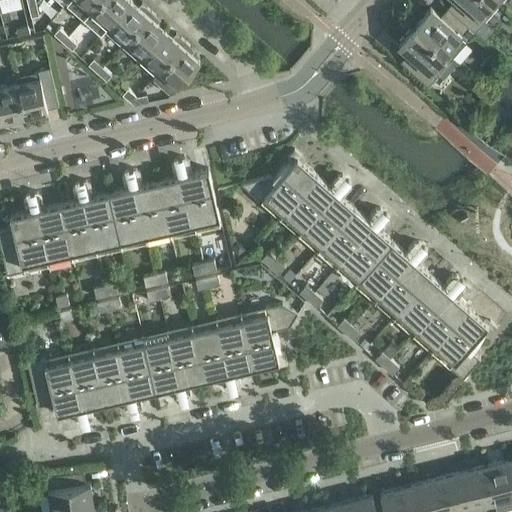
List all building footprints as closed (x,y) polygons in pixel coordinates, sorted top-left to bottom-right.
[(68,0),(66,3),(83,19),(100,0),(68,0)] [(101,34),(104,30),(109,25),(130,0),(100,0),(83,19),(101,34)] [(104,30),(121,45),(151,11),(142,2),(138,6),(130,0),(109,25),(104,30)] [(452,0),(447,7),(475,31),(499,4),(494,0),(452,0)] [(28,5),(31,17),(39,15),(36,3),(28,5)] [(429,7),(413,25),(445,54),(451,58),(475,31),(447,7),(439,16),(429,7)] [(121,45),(138,60),(165,30),(157,23),(161,19),(151,11),(121,45)] [(16,28),(18,37),(30,33),(28,25),(16,28)] [(445,54),(413,25),(397,44),(407,52),(399,61),(427,85),(451,58),(445,54)] [(54,34),(63,42),(68,36),(59,28),(54,34)] [(138,60),(155,75),(185,41),(176,32),(172,36),(165,30),(138,60)] [(63,42),(72,50),(78,44),(68,36),(63,42)] [(153,79),(171,95),(200,60),(192,53),(195,49),(185,41),(155,75),(156,76),(153,79)] [(88,64),(97,72),(103,66),(94,58),(88,64)] [(97,72),(107,81),(112,74),(103,66),(97,72)] [(15,78),(16,83),(25,121),(37,118),(36,113),(47,110),(44,97),(55,94),(49,67),(37,69),(38,72),(15,78)] [(16,83),(0,86),(0,115),(1,121),(11,118),(12,124),(25,121),(16,83)] [(122,94),(134,105),(137,96),(128,88),(122,94)] [(137,96),(134,105),(148,101),(147,94),(137,96)] [(461,106),(455,113),(461,118),(467,111),(461,106)] [(264,195),(281,210),(315,172),(299,158),(301,155),(296,149),(277,170),(278,173),(273,179),(269,176),(240,182),(261,199),(264,195)] [(184,158),(180,159),(194,223),(220,217),(208,169),(191,173),(189,161),(184,158)] [(174,177),(161,180),(171,228),(194,223),(180,159),(174,160),(171,164),(174,177)] [(136,169),(131,170),(145,234),(171,228),(161,180),(142,184),(140,173),(136,169)] [(124,188),(108,192),(119,240),(145,234),(131,170),(124,172),(122,176),(124,188)] [(281,210),(303,229),(345,181),(341,178),(335,178),(329,185),(315,172),(281,210)] [(86,180),(81,182),(95,246),(119,240),(108,192),(93,195),(91,184),(86,180)] [(303,229),(321,245),(355,208),(342,197),(350,190),(349,185),(345,181),(303,229)] [(75,200),(60,203),(71,252),(95,246),(81,182),(75,183),(72,188),(75,200)] [(37,192),(32,193),(46,257),(71,252),(60,203),(43,207),(41,196),(37,192)] [(46,257),(32,193),(26,194),(24,198),(27,210),(9,214),(12,226),(0,228),(0,244),(7,273),(26,269),(24,262),(46,257)] [(321,245),(340,262),(382,215),(378,211),(373,212),(367,218),(355,208),(321,245)] [(340,262),(360,279),(393,242),(380,230),(387,224),(386,218),(382,215),(340,262)] [(360,279),(379,296),(421,248),(416,244),(411,245),(404,252),(393,242),(360,279)] [(235,243),(231,246),(237,255),(246,250),(242,244),(235,243)] [(379,296),(397,312),(430,275),(418,264),(425,257),(425,252),(421,248),(379,296)] [(261,259),(270,266),(277,258),(268,251),(261,259)] [(270,266),(278,274),(285,266),(277,258),(270,266)] [(214,259),(203,262),(205,272),(217,269),(214,259)] [(192,264),(194,274),(205,272),(203,262),(192,264)] [(154,273),(156,283),(167,281),(165,271),(154,273)] [(143,276),(145,286),(156,283),(154,273),(143,276)] [(218,274),(206,276),(209,286),(220,284),(218,274)] [(397,312),(417,329),(459,282),(454,278),(449,278),(443,286),(430,275),(397,312)] [(206,276),(195,279),(198,289),(209,286),(206,276)] [(105,285),(107,295),(118,292),(116,282),(105,285)] [(417,329),(437,346),(470,309),(456,297),(463,290),(462,285),(459,282),(417,329)] [(299,291),(308,299),(314,291),(306,284),(299,291)] [(94,287),(96,297),(107,295),(105,285),(94,287)] [(169,285),(158,288),(160,298),(171,295),(169,285)] [(158,288),(146,290),(149,300),(160,298),(158,288)] [(308,299),(316,306),(323,299),(314,291),(308,299)] [(55,296),(58,306),(69,304),(67,293),(55,296)] [(119,296),(108,299),(110,309),(121,307),(119,296)] [(108,299),(97,302),(99,312),(110,309),(108,299)] [(267,312),(248,317),(259,366),(278,362),(279,366),(288,365),(285,354),(282,352),(277,329),(291,326),(299,311),(298,311),(284,301),(266,306),(267,312)] [(70,308),(59,311),(61,321),(73,318),(70,308)] [(470,309),(437,346),(453,361),(449,365),(463,376),(470,369),(480,357),(471,349),(485,333),(490,333),(496,326),(489,320),(486,324),(470,309)] [(248,317),(218,323),(233,388),(238,387),(240,384),(237,372),(259,366),(248,317)] [(337,325),(346,333),(353,325),(344,318),(337,325)] [(15,323),(0,324),(0,348),(10,347),(20,346),(15,323)] [(218,323),(194,329),(206,378),(221,375),(224,387),(228,389),(233,388),(218,323)] [(346,333),(354,340),(361,332),(353,325),(346,333)] [(194,329),(170,335),(185,400),(190,399),(193,395),(189,382),(206,378),(194,329)] [(170,335),(145,340),(156,390),(172,386),(175,399),(178,401),(185,400),(170,335)] [(364,339),(359,344),(364,349),(369,343),(364,339)] [(145,340),(119,346),(134,411),(140,410),(143,405),(139,393),(156,390),(145,340)] [(119,346),(96,352),(107,401),(122,397),(125,410),(129,412),(134,411),(119,346)] [(375,358),(383,366),(390,358),(382,351),(375,358)] [(96,352),(72,357),(87,423),(91,422),(94,417),(91,405),(107,401),(96,352)] [(87,423),(72,357),(47,363),(45,357),(28,360),(38,405),(49,402),(54,401),(57,412),(74,408),(77,421),(81,424),(87,423)] [(383,366),(392,373),(399,365),(390,358),(383,366)] [(418,395),(426,401),(431,395),(423,389),(418,395)] [(486,466),(495,500),(511,496),(511,479),(507,460),(486,466)] [(465,471),(474,506),(495,500),(486,466),(465,471)] [(50,496),(52,511),(94,505),(91,482),(85,483),(84,477),(84,471),(36,477),(38,493),(50,496)] [(444,476),(453,511),(474,506),(465,471),(444,476)] [(423,482),(430,511),(449,511),(453,511),(444,476),(423,482)] [(402,487),(408,511),(430,511),(423,482),(402,487)] [(381,493),(385,511),(408,511),(402,487),(381,493)] [(351,500),(353,511),(377,511),(373,494),(351,500)] [(330,505),(331,511),(353,511),(351,500),(330,505)]
